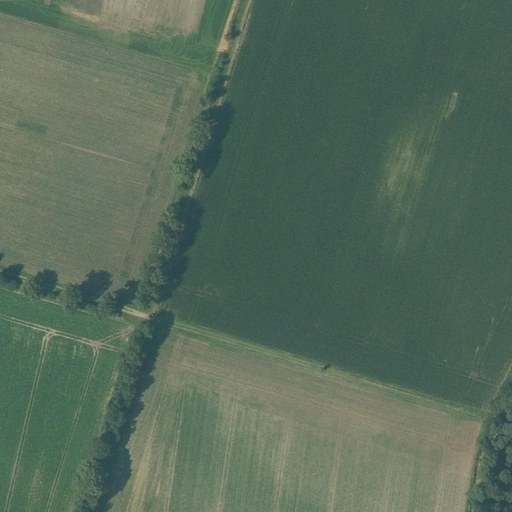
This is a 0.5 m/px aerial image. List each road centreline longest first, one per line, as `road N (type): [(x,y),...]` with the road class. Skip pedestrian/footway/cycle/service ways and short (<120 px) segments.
road 1 (track): [(244,0),(88,511)]
road 2 (track): [(511,423),(0,271)]
